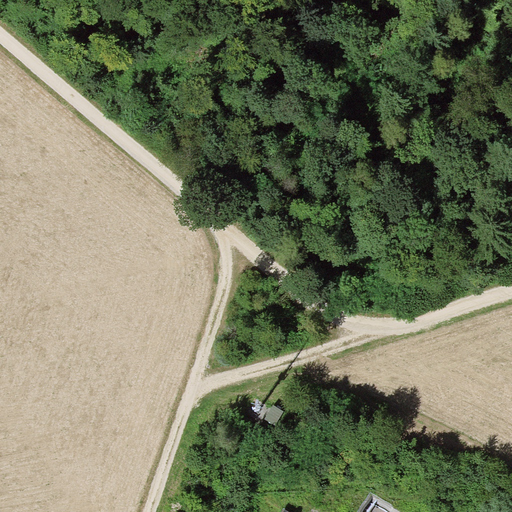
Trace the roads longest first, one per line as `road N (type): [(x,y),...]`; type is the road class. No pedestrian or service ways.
road 1 (track): [(0,36),(222,229),(363,334)]
road 2 (motorway): [(334,511),(0,278)]
road 3 (track): [(190,393),(511,289)]
road 4 (track): [(222,229),(222,279),(146,511)]
road 5 (motorway): [(0,432),(122,511)]
